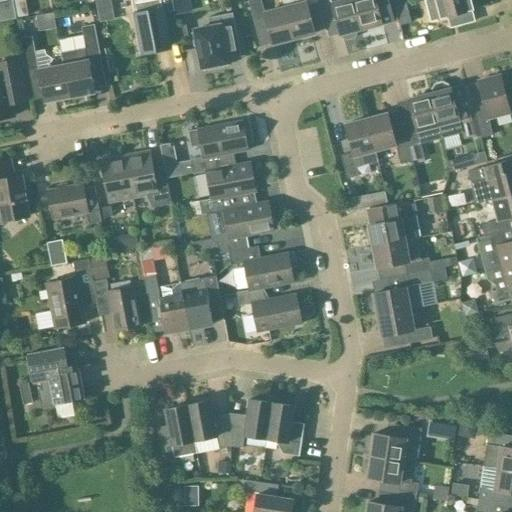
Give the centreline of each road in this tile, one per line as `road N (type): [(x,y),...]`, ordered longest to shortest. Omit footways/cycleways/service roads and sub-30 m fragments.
road 1 (residential): [(344,376),(343,329),(319,212),(293,183),(271,95)]
road 2 (residential): [(271,95),(511,38)]
road 3 (residential): [(344,376),(226,358),(109,379)]
road 4 (residential): [(55,128),(248,89),(271,95)]
road 5 (residential): [(327,511),(344,376)]
